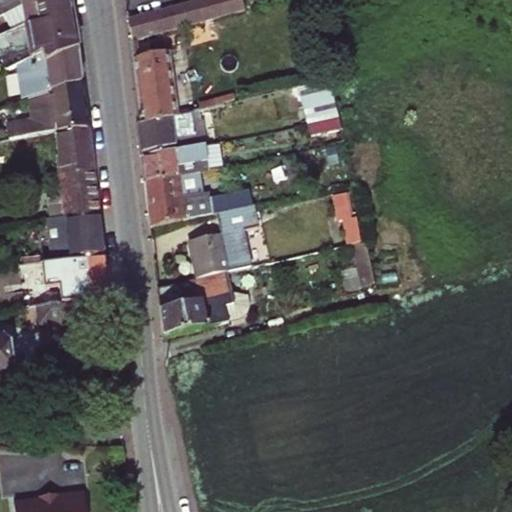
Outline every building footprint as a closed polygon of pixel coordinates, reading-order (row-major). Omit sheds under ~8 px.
[(79,48),(70,0),(23,9),(26,24),(0,36),(0,53),(8,71),(17,67),(41,56),(46,65),(79,48)] [(0,0),(0,20),(23,9),(70,0),(69,0),(0,0)] [(198,0),(129,18),(135,40),(245,10),(242,0),(198,0)] [(23,99),(29,97),(83,82),(79,48),(46,65),(41,56),(17,67),(23,99)] [(134,58),(142,121),(178,117),(169,54),(134,58)] [(329,79),(300,87),(309,125),(338,119),(329,79)] [(83,82),(29,97),(36,121),(56,115),(59,133),(88,128),(83,82)] [(142,121),(138,122),(143,156),(193,147),(196,146),(193,122),(203,121),(200,111),(178,117),(142,121)] [(338,119),(309,125),(311,136),(341,130),(338,119)] [(94,172),(88,128),(59,133),(56,133),(59,157),(61,175),(94,172)] [(143,156),(146,182),(180,175),(221,167),(216,142),(196,146),(193,147),(143,156)] [(61,175),(59,157),(44,159),(47,177),(61,175)] [(99,214),(94,172),(61,175),(67,218),(99,214)] [(67,218),(61,175),(47,177),(51,219),(67,218)] [(146,182),(151,227),(219,214),(222,213),(220,204),(184,206),(180,175),(146,182)] [(348,196),(336,198),(342,224),(354,220),(348,196)] [(190,242),(197,278),(226,272),(247,267),(240,232),(255,228),(251,208),(222,213),(219,214),(223,235),(205,239),(197,241),(190,242)] [(99,214),(67,218),(51,219),(46,220),(51,263),(61,262),(104,257),(99,214)] [(195,233),(197,241),(205,239),(203,232),(195,233)] [(367,242),(350,245),(359,282),(340,285),(341,292),(376,284),(367,242)] [(74,279),(76,304),(109,301),(104,257),(61,262),(63,280),(74,279)] [(63,280),(61,262),(51,263),(57,306),(69,305),(76,304),(74,279),(63,280)] [(158,286),(164,335),(229,321),(229,318),(226,306),(233,305),(232,298),(226,272),(197,278),(158,286)] [(244,296),(232,298),(233,305),(226,306),(229,318),(243,315),(247,309),(247,299),(244,296)] [(57,306),(37,308),(40,327),(71,323),(69,305),(57,306)] [(15,507),(15,511),(86,511),(84,496),(58,499),(59,501),(41,504),(15,507)]
